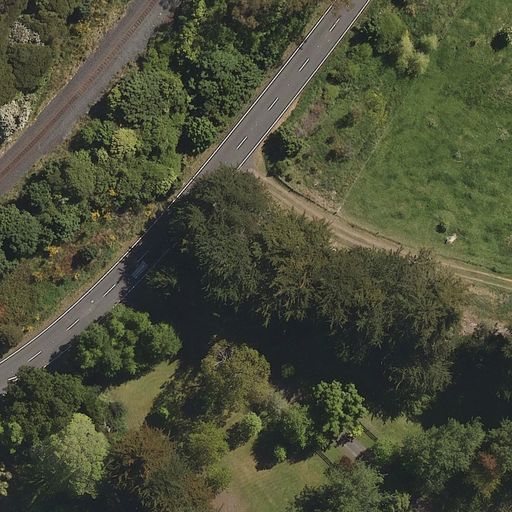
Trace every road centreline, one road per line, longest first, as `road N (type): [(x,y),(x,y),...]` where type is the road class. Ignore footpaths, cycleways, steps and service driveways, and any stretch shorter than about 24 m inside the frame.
road 1 (secondary): [(0,380),(142,257),(352,0)]
road 2 (track): [(227,158),(273,188),(511,267)]
